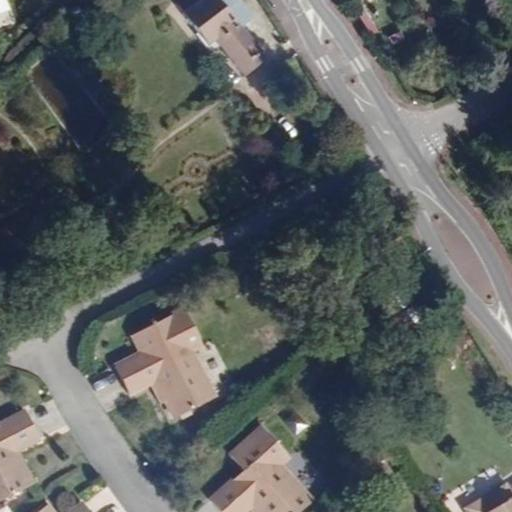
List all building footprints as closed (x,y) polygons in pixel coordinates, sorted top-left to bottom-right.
[(175,0),(171,4),(178,13),(176,14),(203,47),(212,41),(241,76),(264,57),(240,26),(253,15),(240,0),(175,0)] [(398,220),(389,204),(379,210),(388,226),(398,220)] [(422,272),(414,255),(400,263),(409,279),(422,272)] [(199,327),(146,353),(155,371),(128,385),(141,413),(168,399),(188,436),(229,417),(206,367),(216,363),(199,327)] [(278,423),(294,438),(305,426),(290,411),(278,423)] [(0,449),(0,511),(29,511),(42,506),(25,471),(52,458),(38,430),(0,449)] [(310,484),(276,446),(244,474),(256,490),(232,511),(317,511),(300,492),(310,484)]
